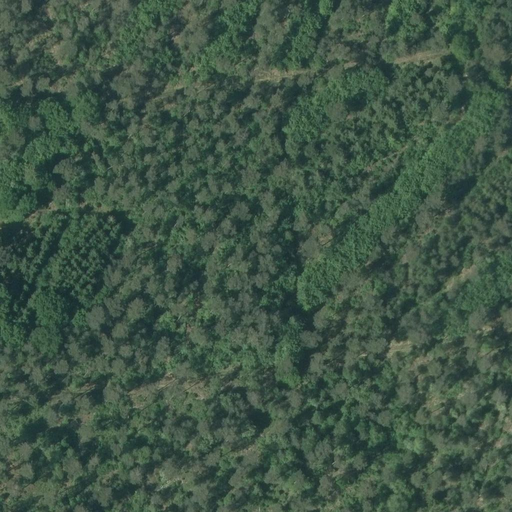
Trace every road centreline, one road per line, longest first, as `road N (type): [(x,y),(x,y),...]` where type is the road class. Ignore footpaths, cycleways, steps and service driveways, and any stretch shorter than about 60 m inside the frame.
road 1 (track): [(488,0),(452,42),(429,55),(273,77),(303,369)]
road 2 (track): [(0,118),(273,77)]
road 3 (track): [(511,337),(303,369)]
